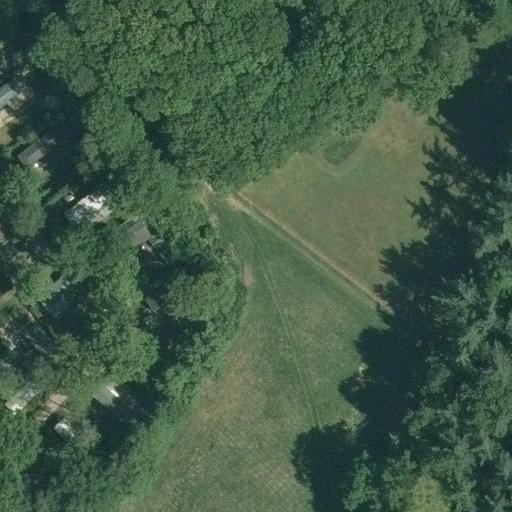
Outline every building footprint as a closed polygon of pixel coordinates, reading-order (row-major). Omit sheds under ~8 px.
[(21,53),(13,54),(15,67),(23,66),(21,53)] [(19,78),(0,90),(0,109),(27,90),(19,78)] [(61,99),(47,95),(43,110),(57,114),(58,111),(60,114),(68,107),(61,99)] [(59,144),(69,157),(82,147),(62,122),(18,157),(28,169),(59,144)] [(85,130),(79,122),(74,126),(80,134),(85,130)] [(102,176),(108,166),(98,160),(92,171),(102,176)] [(102,188),(65,213),(74,227),(111,201),(102,188)] [(115,234),(123,245),(147,226),(140,216),(115,234)] [(149,239),(157,249),(167,241),(159,231),(149,239)] [(178,255),(170,245),(160,253),(168,263),(178,255)] [(180,280),(146,299),(153,312),(187,292),(180,280)] [(197,303),(165,324),(170,332),(203,311),(197,303)] [(37,325),(25,335),(55,371),(67,361),(37,325)] [(175,362),(183,351),(172,343),(164,355),(175,362)] [(7,370),(0,376),(0,396),(17,380),(7,370)] [(21,382),(27,376),(22,370),(16,376),(21,382)] [(32,380),(6,405),(15,415),(41,390),(32,380)] [(101,384),(92,395),(124,423),(134,412),(101,384)] [(100,443),(94,448),(103,460),(110,455),(100,443)] [(56,448),(48,454),(56,463),(63,457),(56,448)] [(12,493),(61,509),(69,486),(43,477),(45,473),(35,470),(34,474),(20,469),(12,493)]
